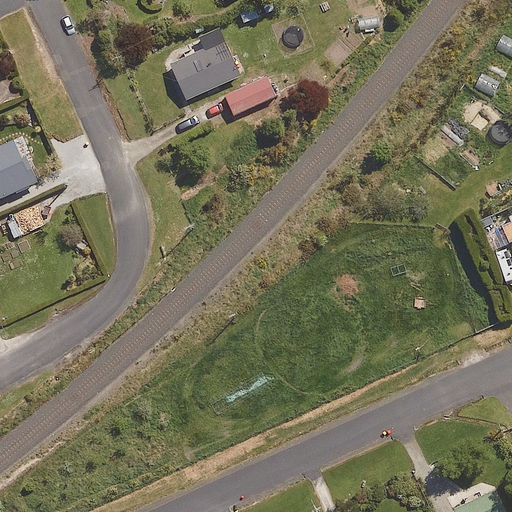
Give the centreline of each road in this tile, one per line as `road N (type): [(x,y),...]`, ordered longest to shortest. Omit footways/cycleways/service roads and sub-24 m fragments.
road 1 (residential): [(0,376),(110,299),(131,249),(117,165),(44,0)]
road 2 (residential): [(189,511),(511,363)]
